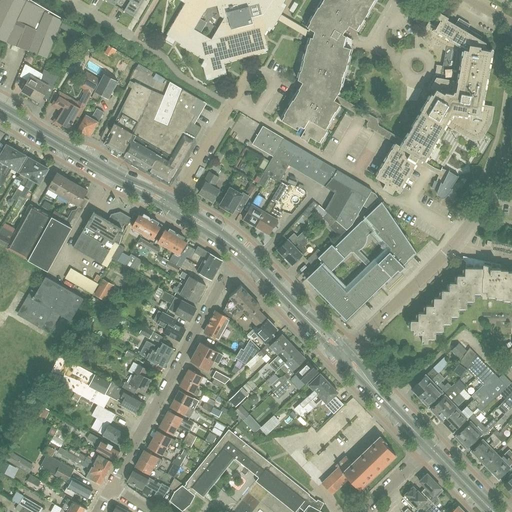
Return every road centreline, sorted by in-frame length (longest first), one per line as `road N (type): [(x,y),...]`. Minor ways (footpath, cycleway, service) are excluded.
road 1 (unclassified): [(341,356),(452,248),(486,196),(511,128)]
road 2 (residential): [(241,253),(111,487)]
road 3 (primary): [(170,205),(0,108)]
road 4 (primary): [(341,356),(241,253)]
road 5 (primary): [(430,447),(341,356)]
